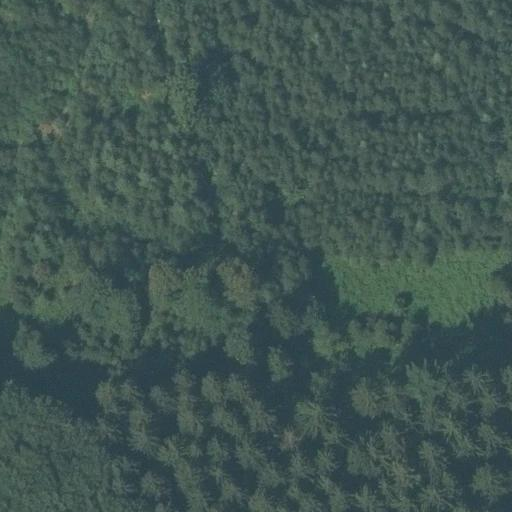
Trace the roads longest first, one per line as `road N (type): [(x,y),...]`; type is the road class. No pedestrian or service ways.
road 1 (unknown): [(200,192),(244,265),(281,363)]
road 2 (unknown): [(182,0),(194,90),(191,157)]
